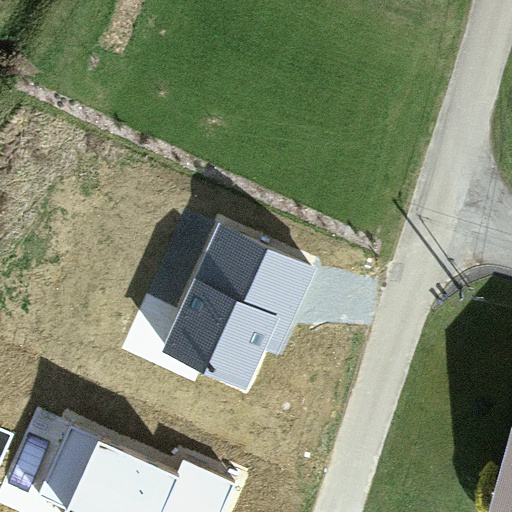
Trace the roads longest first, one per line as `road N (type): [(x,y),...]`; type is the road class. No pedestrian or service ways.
road 1 (residential): [(434,215),(338,511)]
road 2 (residential): [(491,0),(434,215)]
